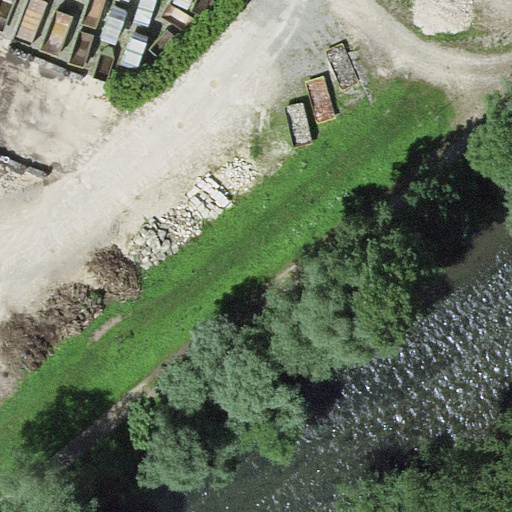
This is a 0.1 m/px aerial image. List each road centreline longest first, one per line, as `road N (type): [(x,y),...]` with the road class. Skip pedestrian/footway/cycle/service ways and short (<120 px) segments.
road 1 (track): [(0,308),(227,85),(292,0)]
road 2 (track): [(344,0),(477,86)]
